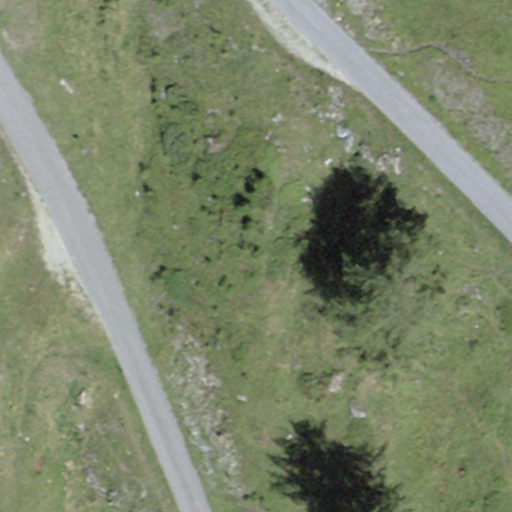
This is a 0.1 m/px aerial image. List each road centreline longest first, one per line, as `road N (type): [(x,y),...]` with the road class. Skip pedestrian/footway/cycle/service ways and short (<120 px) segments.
road 1 (unclassified): [(195,511),(102,279),(0,84)]
road 2 (unclassified): [(293,0),(511,221)]
